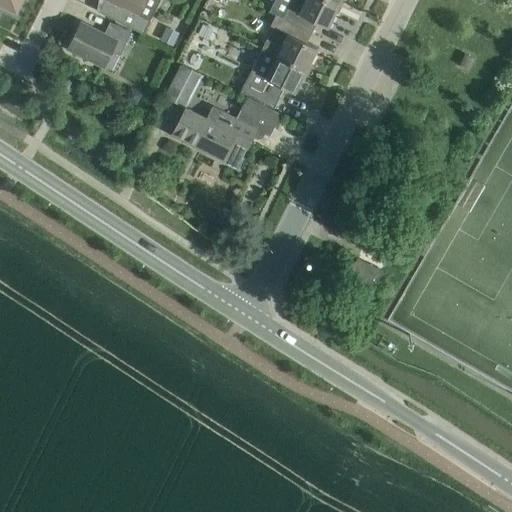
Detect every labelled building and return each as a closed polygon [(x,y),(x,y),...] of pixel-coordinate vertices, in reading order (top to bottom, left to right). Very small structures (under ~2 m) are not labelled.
[(0,0),(0,5),(10,10),(11,8),(17,5),(19,0),(0,0)] [(117,20),(143,33),(150,19),(138,13),(144,0),(104,0),(99,11),(117,20)] [(292,0),(284,18),(311,32),(316,21),(327,26),(338,4),(329,0),(292,0)] [(164,6),(157,21),(171,27),(178,13),(164,6)] [(264,38),(260,47),(305,70),(316,48),(306,42),(311,32),(284,18),(283,18),(274,13),(268,24),(285,33),(279,45),(264,38)] [(67,47),(103,65),(111,50),(119,55),(131,31),(110,21),(103,33),(80,22),(67,47)] [(159,38),(172,45),(178,32),(166,25),(159,38)] [(238,90),(240,90),(273,107),(284,86),(294,91),(305,70),(260,47),(238,90)] [(194,55),(183,50),(171,73),(182,79),(194,55)] [(124,98),(136,104),(142,93),(131,86),(124,98)] [(185,107),(172,133),(237,166),(253,134),(257,136),(261,136),(263,132),(269,135),(280,113),(246,96),(235,117),(211,105),(205,116),(185,107)] [(350,248),(373,258),(378,246),(356,236),(350,248)] [(357,256),(346,277),(372,290),(383,269),(357,256)]
